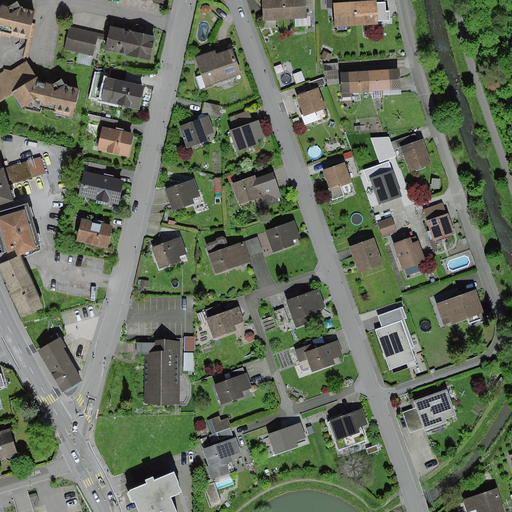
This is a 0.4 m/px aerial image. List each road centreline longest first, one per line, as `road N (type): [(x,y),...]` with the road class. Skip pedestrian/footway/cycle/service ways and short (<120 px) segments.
road 1 (residential): [(406,0),(503,321),(499,344),(484,360),(375,398)]
road 2 (residential): [(186,0),(121,285),(83,407),(63,425)]
road 3 (residential): [(233,0),(375,398)]
road 4 (residential): [(375,398),(416,511)]
